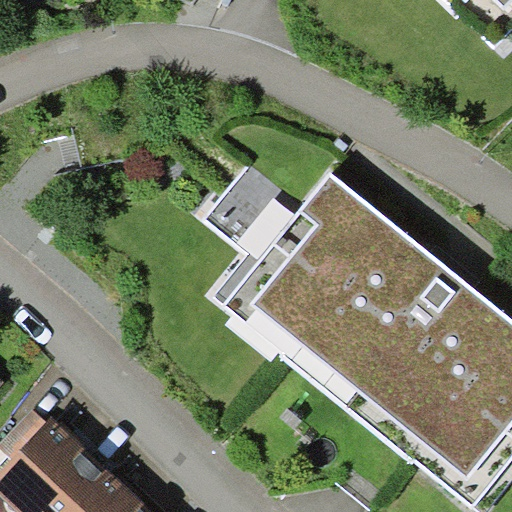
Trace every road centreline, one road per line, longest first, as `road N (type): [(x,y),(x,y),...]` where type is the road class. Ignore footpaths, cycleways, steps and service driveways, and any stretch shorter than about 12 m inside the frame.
road 1 (residential): [(0,85),(75,54),(193,51),(383,118),(511,204)]
road 2 (residential): [(0,277),(246,511)]
